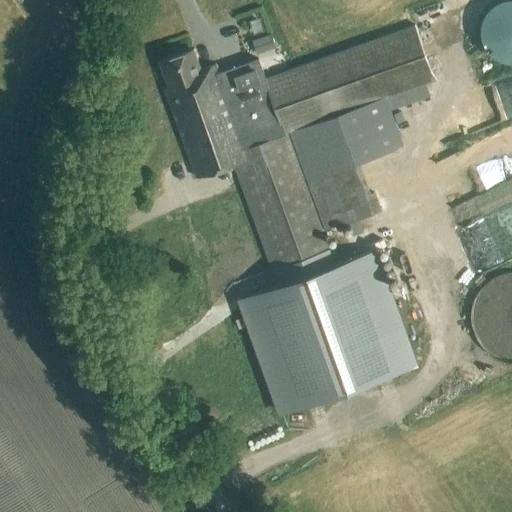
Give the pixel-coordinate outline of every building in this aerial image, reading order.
[(277,30),(287,30),(287,10),(277,10),(277,30)] [(192,52),(161,64),(170,88),(163,91),(197,180),(236,165),(280,284),(242,298),(285,411),(416,361),(374,248),(335,263),(323,230),(287,133),(386,96),(434,78),(413,23),(264,79),(257,60),(218,74),(215,66),(199,71),(192,52)] [(271,33),(252,40),(257,54),(276,47),(271,33)] [(393,119),(386,96),(287,133),(323,230),(382,208),(364,161),(403,146),(397,129),(393,119)] [(401,117),(393,119),(397,129),(404,126),(401,117)] [(467,235),(486,227),(483,218),(463,225),(467,235)] [(473,267),(455,275),(469,304),(486,295),(473,267)] [(297,448),(280,422),(253,440),(270,465),(297,448)]
